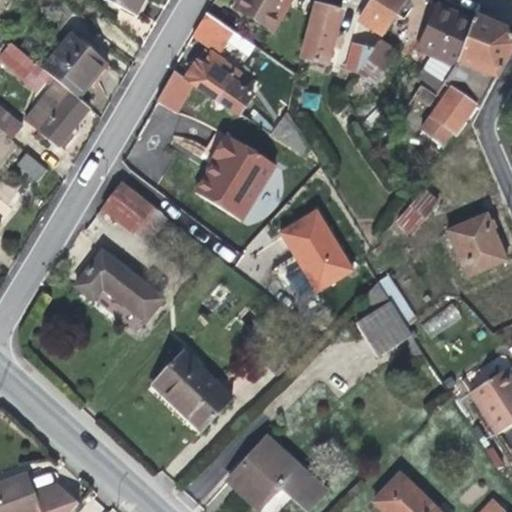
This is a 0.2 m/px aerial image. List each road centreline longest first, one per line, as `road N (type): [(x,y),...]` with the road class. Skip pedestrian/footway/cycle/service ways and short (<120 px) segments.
road 1 (residential): [(194,0),(0,326)]
road 2 (secondary): [(0,372),(154,511)]
road 3 (residential): [(511,70),(486,123),(511,193)]
